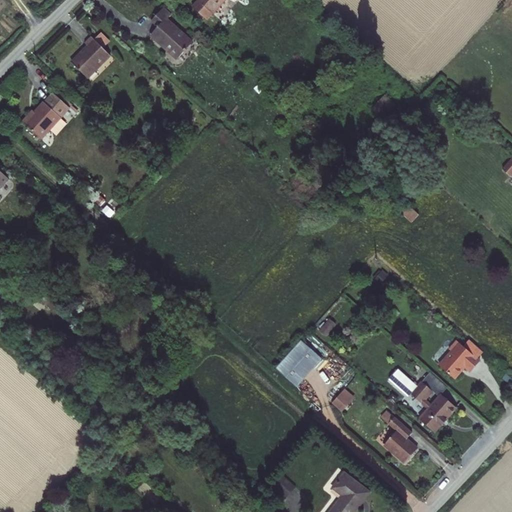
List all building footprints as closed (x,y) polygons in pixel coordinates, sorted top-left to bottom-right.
[(158,17),(150,26),(175,49),(190,33),(165,10),(170,5),(165,0),(159,0),(150,10),(158,17)] [(105,36),(112,29),(103,21),(96,28),(105,36)] [(89,37),(72,52),(89,68),(113,44),(105,36),(96,28),(93,24),(84,32),(89,37)] [(30,100),(23,107),(45,127),(75,97),(59,82),(48,92),(47,90),(33,104),(30,100)] [(383,118),(398,105),(387,92),(372,106),(383,118)] [(511,153),(500,167),(509,174),(511,170),(511,153)] [(0,188),(9,179),(0,170),(0,188)] [(405,202),(397,211),(411,223),(419,214),(405,202)] [(421,215),(419,214),(411,223),(412,224),(421,215)] [(451,350),(438,364),(455,379),(466,368),(471,372),(481,360),(478,358),(484,351),(470,338),(464,345),(457,338),(449,347),(451,350)] [(323,360),(303,341),(278,369),(298,388),(323,360)] [(389,378),(408,396),(418,385),(399,367),(389,378)] [(431,372),(422,382),(433,392),(439,398),(448,388),(442,383),(431,372)] [(422,382),(410,395),(422,405),(426,400),(433,392),(422,382)] [(343,411),(357,396),(346,386),(332,401),(343,411)] [(429,412),(421,421),(436,434),(458,410),(443,397),(434,406),(429,412)] [(426,400),(422,405),(429,412),(434,406),(426,400)] [(396,431),(382,446),(404,464),(417,450),(406,439),(411,433),(393,417),(388,423),(396,431)] [(295,483),(282,471),(269,486),(281,498),(295,483)] [(344,494),(330,511),(356,511),(371,492),(344,472),(334,486),(344,494)]
